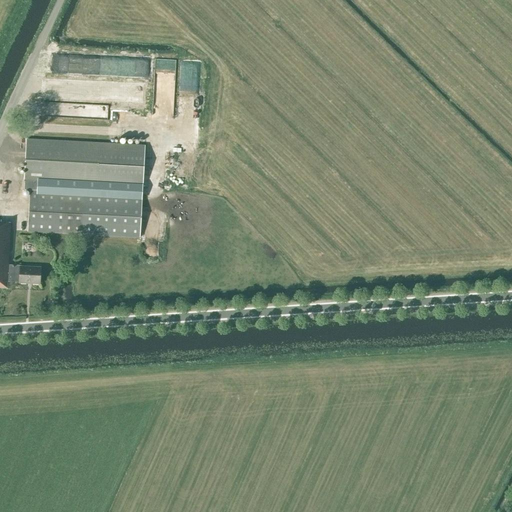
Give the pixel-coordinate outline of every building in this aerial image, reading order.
[(109,75),(146,77),(147,60),(110,58),(109,75)] [(174,121),(177,61),(156,60),(153,120),(174,121)] [(109,119),(109,105),(79,104),(79,118),(109,119)] [(38,182),(97,185),(142,187),(144,146),(26,140),(24,181),(24,190),(37,191),(38,182)] [(82,235),(85,194),(30,191),(28,232),(82,235)] [(0,288),(7,289),(7,281),(19,282),(19,283),(40,284),(41,268),(21,267),(21,266),(8,265),(11,222),(1,222),(1,220),(0,220),(0,288)]
